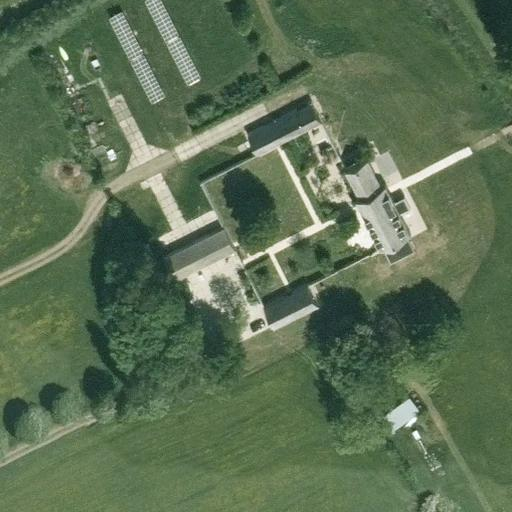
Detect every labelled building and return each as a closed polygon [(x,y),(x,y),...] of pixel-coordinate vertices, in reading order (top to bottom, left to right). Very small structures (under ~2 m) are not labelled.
[(249,134),(258,153),(321,121),(312,102),(249,134)] [(356,200),(381,248),(410,233),(386,185),(382,187),(368,159),(346,170),(360,198),(356,200)] [(174,278),(235,246),(223,225),(162,256),(174,278)] [(274,326),(318,304),(308,285),(265,307),(274,326)] [(409,393),(382,413),(393,428),(420,409),(409,393)]
